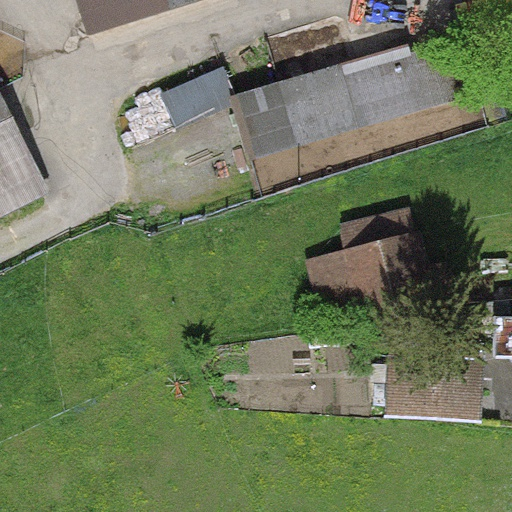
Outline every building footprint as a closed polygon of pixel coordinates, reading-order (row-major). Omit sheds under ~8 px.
[(193,0),(76,0),(87,33),(193,0)] [(457,98),(441,44),(411,53),(408,44),(230,97),(249,160),(457,98)] [(0,215),(50,190),(0,92),(0,215)] [(345,248),(305,259),(324,330),(438,300),(419,229),(415,230),(409,206),(339,224),(345,248)] [(511,357),(511,314),(493,315),(492,358),(511,357)] [(385,417),(481,420),(484,357),(388,353),(385,417)]
